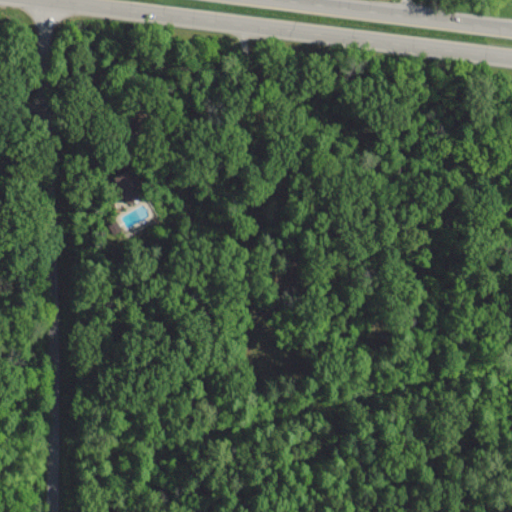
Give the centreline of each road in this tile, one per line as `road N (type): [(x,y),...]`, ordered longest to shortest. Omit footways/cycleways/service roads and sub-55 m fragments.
road 1 (residential): [(55,511),(41,0)]
road 2 (primary): [(32,0),(511,55)]
road 3 (primary): [(511,27),(255,0)]
